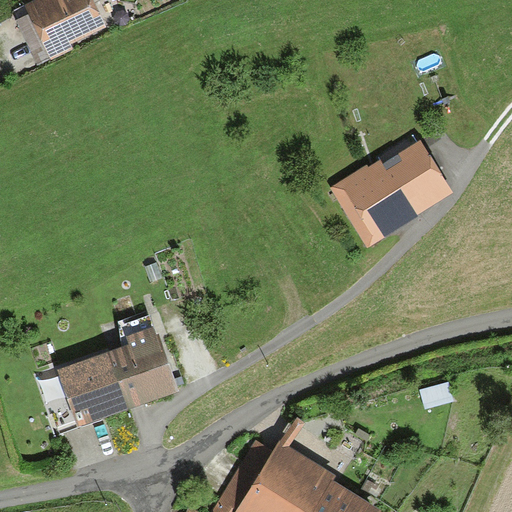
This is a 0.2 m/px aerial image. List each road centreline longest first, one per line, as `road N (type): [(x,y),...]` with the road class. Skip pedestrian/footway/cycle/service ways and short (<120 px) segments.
road 1 (track): [(511,111),(446,207),(368,281),(165,414),(148,439),(140,477)]
road 2 (unclassified): [(148,511),(165,474),(236,415),(330,364),(511,318)]
road 3 (track): [(165,474),(0,499)]
